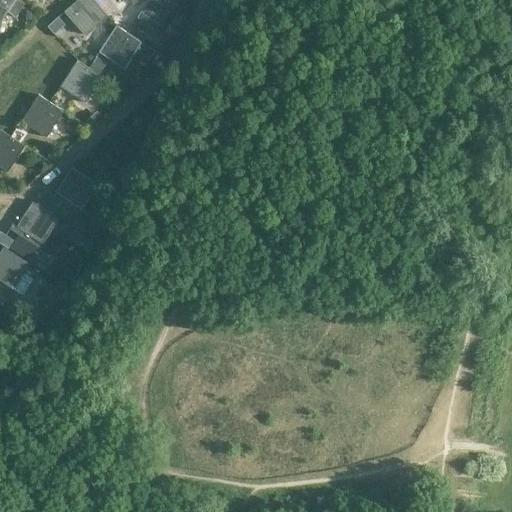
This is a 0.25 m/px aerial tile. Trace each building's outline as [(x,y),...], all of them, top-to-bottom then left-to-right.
[(0,0),(0,23),(1,25),(9,13),(15,17),(25,3),(20,0),(0,0)] [(88,36),(110,16),(95,0),(80,0),(67,12),(88,36)] [(151,0),(140,17),(143,19),(165,34),(183,8),(171,0),(151,0)] [(54,35),(65,25),(58,17),(47,27),(54,35)] [(165,57),(155,51),(155,50),(119,26),(102,51),(126,68),(137,52),(148,60),(149,59),(159,66),(165,57)] [(79,60),(62,85),(88,103),(105,77),(79,60)] [(49,137),(66,112),(41,95),(24,120),(49,137)] [(0,163),(11,171),(28,146),(3,129),(0,133),(0,163)] [(84,209),(100,184),(74,168),(58,193),(84,209)] [(46,191),(38,203),(53,213),(61,201),(46,191)] [(35,202),(19,227),(12,223),(4,236),(15,243),(24,230),(45,244),(61,218),(53,213),(38,203),(35,202)] [(32,280),(25,275),(32,264),(6,247),(0,256),(0,279),(23,294),(32,280)]
